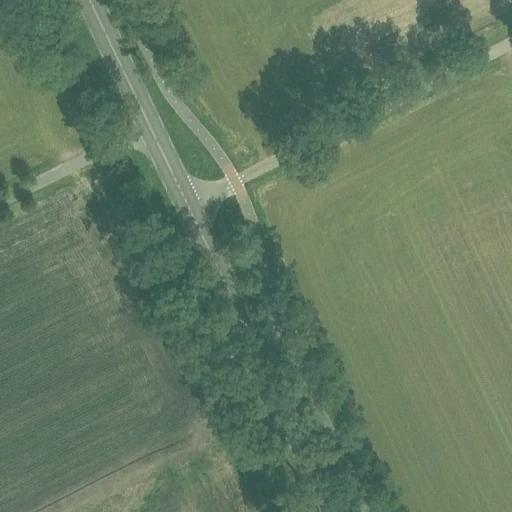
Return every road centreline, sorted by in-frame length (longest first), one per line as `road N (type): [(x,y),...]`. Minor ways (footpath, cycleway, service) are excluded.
road 1 (unclassified): [(187,206),(511,42)]
road 2 (secondary): [(333,511),(187,206)]
road 3 (secondary): [(187,206),(89,0)]
